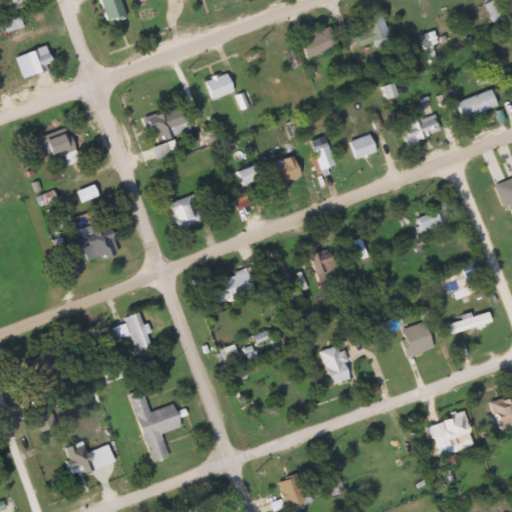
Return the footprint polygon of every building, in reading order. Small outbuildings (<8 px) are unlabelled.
[(117,0),(122,11),(101,20),(93,0),(117,0)] [(480,0),(490,20),(501,11),(494,0),(480,0)] [(354,3),(364,27),(345,29),(336,9),(354,3)] [(382,35),(374,12),(357,19),(361,30),(348,35),(352,46),(382,35)] [(319,15),(330,35),(300,45),(291,30),(319,15)] [(413,29),(424,63),(433,57),(428,42),(432,40),(428,23),(413,29)] [(292,39),(300,58),(331,45),(324,27),(292,39)] [(40,37),(50,66),(30,75),(18,46),(40,37)] [(216,62),(228,87),(207,95),(197,69),(216,62)] [(481,77),(494,101),(457,115),(449,90),(481,77)] [(169,95),(185,126),(147,135),(133,105),(169,95)] [(427,104),(436,126),(405,142),(393,126),(395,117),(392,105),(404,100),(417,109),(427,104)] [(30,129),(43,157),(74,146),(61,116),(30,129)] [(315,123),(330,162),(313,165),(295,132),(315,123)] [(360,123),(372,146),(352,153),(341,129),(360,123)] [(281,139),(295,172),(271,181),(258,148),(281,139)] [(245,149),(255,175),(236,183),(226,155),(245,149)] [(486,175),(511,163),(511,202),(499,209),(486,175)] [(496,223),(510,219),(497,174),(483,178),(496,223)] [(186,180),(196,215),(171,222),(161,189),(186,180)] [(90,195),(85,185),(68,192),(72,202),(90,195)] [(100,214),(114,248),(79,263),(57,258),(44,235),(40,213),(88,198),(100,214)] [(406,213),(413,230),(444,219),(435,198),(406,213)] [(347,236),(354,256),(364,252),(357,232),(347,236)] [(303,247),(314,277),(338,269),(328,239),(303,247)] [(199,270),(207,294),(210,292),(214,298),(230,290),(234,297),(252,290),(246,273),(256,270),(252,257),(245,251),(199,270)] [(427,268),(433,285),(449,276),(451,285),(465,281),(463,275),(471,273),(464,254),(427,268)] [(272,282),(282,306),(301,296),(293,276),(272,282)] [(440,310),(447,331),(468,323),(470,327),(480,322),(480,320),(488,316),(480,298),(440,310)] [(133,304),(151,350),(135,356),(126,326),(113,333),(106,319),(118,316),(119,309),(133,304)] [(388,321),(401,357),(433,343),(419,309),(388,321)] [(208,340),(260,320),(270,345),(219,366),(208,340)] [(333,337),(346,374),(324,382),(312,339),(333,337)] [(44,340),(60,380),(29,394),(17,349),(44,340)] [(99,383),(121,374),(115,359),(93,368),(99,383)] [(475,389),(486,417),(511,411),(511,406),(505,377),(475,389)] [(121,388),(144,452),(159,446),(154,428),(175,419),(167,397),(146,404),(137,384),(121,388)] [(422,412),(434,449),(466,440),(456,400),(422,412)] [(56,445),(69,473),(90,466),(77,434),(56,445)] [(289,465),(294,486),(304,483),(306,492),(300,497),(301,502),(288,506),(282,501),(269,505),(263,494),(274,492),(272,472),(289,465)] [(330,477),(324,479),(328,492),(335,491),(330,477)] [(0,511),(3,511),(10,510),(0,486),(0,511)] [(167,509),(168,511),(209,511),(204,494),(167,509)]
